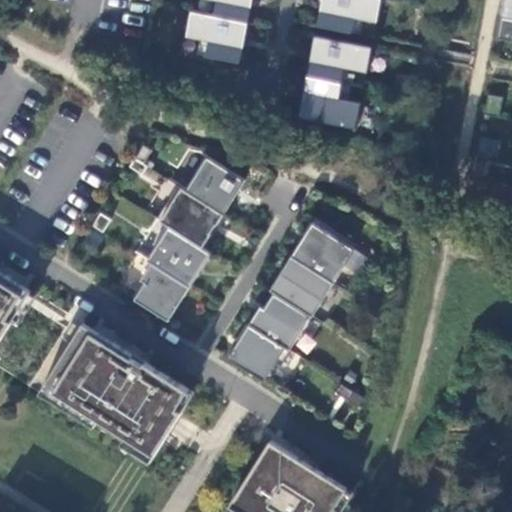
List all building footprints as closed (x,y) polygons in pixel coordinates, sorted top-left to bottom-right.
[(216,0),(214,15),(249,21),(253,0),(216,0)] [(323,0),(319,25),(360,32),(363,18),(377,20),(381,0),(323,0)] [(511,0),(504,0),(501,17),(511,18),(511,0)] [(241,61),(249,21),(214,15),(192,11),(187,35),(201,38),(198,53),(241,61)] [(511,18),(501,17),(497,38),(511,40),(511,18)] [(368,70),(373,45),(316,35),(308,75),(342,81),(345,66),(368,70)] [(342,81),(308,75),(301,116),(357,126),(362,100),(348,98),(351,83),(342,81)] [(135,156),(144,161),(151,149),(143,144),(135,156)] [(471,169),(483,175),(487,155),(474,153),(471,169)] [(186,188),(224,212),(245,178),(207,154),(186,188)] [(144,161),(135,156),(130,165),(142,173),(148,164),(144,161)] [(224,212),(186,188),(182,186),(161,219),(169,224),(203,246),(211,232),(210,232),(215,224),(216,224),(224,212)] [(93,225),(101,230),(109,216),(101,212),(93,225)] [(292,255),(334,281),(345,264),(340,260),(350,244),(314,221),(292,255)] [(203,246),(169,224),(148,258),(152,261),(190,285),(212,251),(203,246)] [(274,291),(311,314),(312,315),(334,281),(292,255),(271,288),(274,291)] [(190,285),(152,261),(141,278),(146,281),(135,298),(169,319),(190,285)] [(32,289),(0,269),(0,339),(29,293),(32,289)] [(265,306),(261,304),(250,322),(289,348),(311,314),(274,291),(265,306)] [(40,392),(57,403),(62,395),(138,443),(133,450),(151,461),(167,435),(178,417),(183,410),(178,406),(189,388),(88,325),(83,322),(40,392)] [(282,365),(292,349),(289,348),(250,322),(228,356),(265,379),(276,361),(282,365)] [(331,511),(347,487),(271,439),(230,504),(230,505),(228,509),(233,511),(331,511)]
